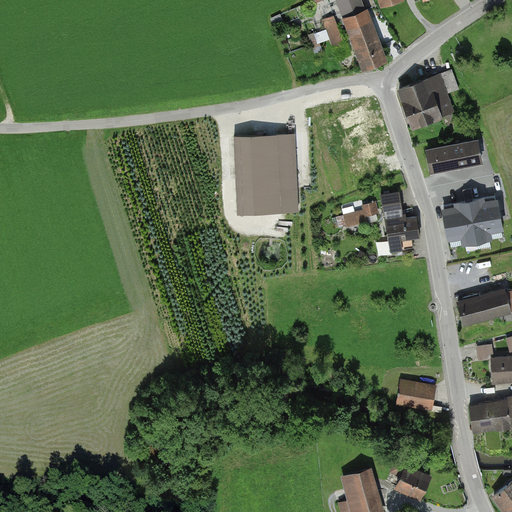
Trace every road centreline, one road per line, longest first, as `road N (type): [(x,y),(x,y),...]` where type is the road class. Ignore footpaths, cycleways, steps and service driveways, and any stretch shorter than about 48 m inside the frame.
road 1 (residential): [(485,511),(465,441),(428,214),(382,79)]
road 2 (residential): [(382,79),(181,116),(0,129)]
road 3 (residential): [(382,79),(493,0)]
